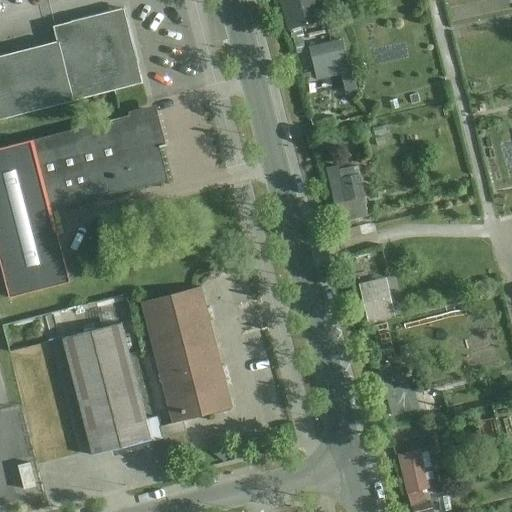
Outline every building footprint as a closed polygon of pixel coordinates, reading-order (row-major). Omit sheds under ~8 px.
[(284,0),(292,32),(329,24),(323,0),(284,0)] [(57,44),(0,58),(0,122),(144,85),(127,11),(53,30),(57,44)] [(349,38),(313,43),(318,78),(346,74),(348,91),(356,90),(349,38)] [(145,113),(32,142),(51,213),(170,183),(161,149),(167,148),(156,108),(144,110),(145,113)] [(337,219),(368,217),(365,162),(334,165),(337,219)] [(390,275),(362,282),(371,321),(399,314),(390,275)] [(203,291),(141,306),(173,431),(238,414),(203,291)] [(122,327),(64,342),(95,463),(157,446),(122,327)] [(393,388),(397,413),(423,409),(418,383),(393,388)] [(405,439),(408,450),(399,452),(410,493),(442,484),(427,432),(405,439)]
